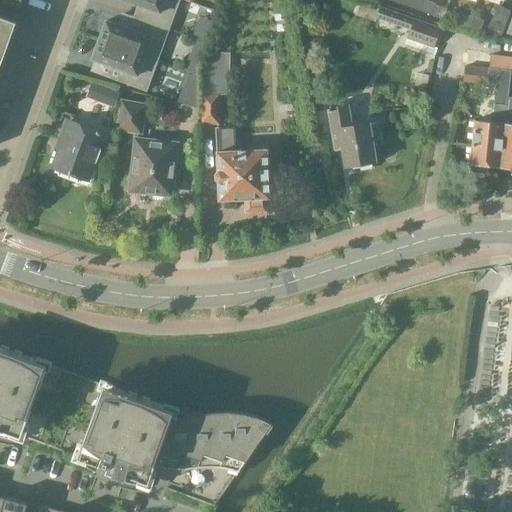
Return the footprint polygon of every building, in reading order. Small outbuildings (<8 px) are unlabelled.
[(0,0),(0,66),(17,21),(18,17),(23,0),(0,0)] [(127,0),(145,7),(141,19),(169,29),(179,0),(127,0)] [(392,0),(420,10),(423,0),(392,0)] [(428,0),(423,0),(420,10),(432,14),(436,3),(428,0)] [(500,4),(487,26),(503,32),(511,10),(500,4)] [(440,27),(380,7),(376,19),(409,30),(406,39),(433,48),(440,27)] [(457,23),(469,27),(473,16),(462,12),(457,23)] [(202,16),(194,37),(205,41),(213,20),(202,16)] [(473,16),(469,27),(480,31),(485,20),(473,16)] [(106,21),(99,39),(158,61),(169,29),(141,19),(136,32),(106,21)] [(158,61),(99,39),(93,58),(123,69),(118,81),(147,91),(158,61)] [(203,65),(202,123),(219,123),(219,94),(218,94),(219,66),(203,65)] [(488,163),(500,165),(508,95),(511,70),(490,67),(490,68),(465,65),(463,80),(497,84),(493,122),(475,120),(471,161),(470,171),(485,173),(487,171),(488,163)] [(511,95),(508,95),(500,165),(511,166),(511,173),(511,174),(511,95)] [(146,105),(122,101),(117,129),(141,133),(146,105)] [(336,147),(344,146),(347,165),(375,160),(368,122),(351,125),(347,104),(328,107),(328,111),(330,110),(336,147)] [(70,120),(64,137),(65,137),(61,148),(60,148),(52,167),(75,176),(75,177),(89,182),(94,169),(93,168),(105,134),(70,120)] [(220,199),(246,198),(246,212),(267,211),(266,197),(269,196),(266,145),(249,145),(249,150),(235,150),(234,128),(216,129),(220,199)] [(163,196),(166,193),(170,194),(176,144),(137,140),(131,189),(151,192),(154,195),(163,196)] [(0,428),(11,432),(11,431),(13,426),(23,429),(25,424),(41,380),(45,369),(34,365),(35,361),(36,359),(25,355),(25,356),(0,347),(0,428)] [(230,469),(237,471),(238,471),(238,472),(272,423),(267,421),(263,419),(258,417),(254,416),(249,414),(244,413),(239,413),(234,412),(229,412),(223,412),(218,413),(209,414),(204,415),(200,415),(196,415),(191,414),(187,414),(183,413),(178,412),(174,410),(163,406),(164,405),(153,402),(153,403),(125,392),(125,391),(115,388),(114,389),(113,393),(102,389),(98,401),(97,401),(81,444),(82,444),(80,450),(90,454),(88,458),(87,460),(99,464),(96,475),(116,482),(118,476),(125,478),(126,474),(139,479),(139,477),(141,472),(151,476),(153,470),(155,465),(159,466),(163,467),(167,468),(171,468),(175,469),(180,469),(184,469),(188,469),(201,467),(206,466),(211,466),(216,467),(221,467),(226,468),(230,469)] [(8,500),(0,497),(0,511),(25,511),(28,502),(9,497),(8,500)]
